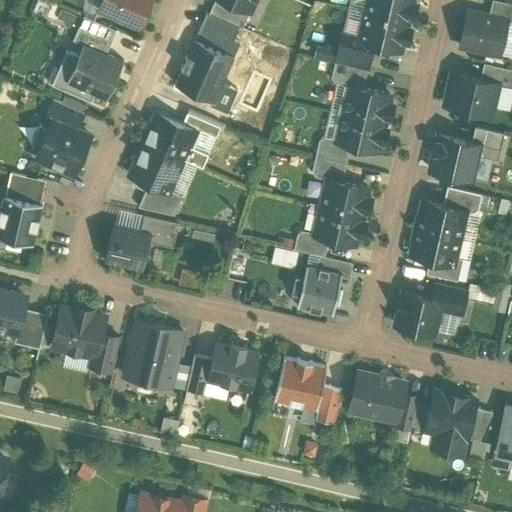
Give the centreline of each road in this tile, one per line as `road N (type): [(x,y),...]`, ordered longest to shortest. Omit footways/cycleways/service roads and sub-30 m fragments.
road 1 (residential): [(179,0),(80,226),(75,275),(100,291),(364,349)]
road 2 (residential): [(443,0),(364,349)]
road 3 (residential): [(364,349),(511,380)]
